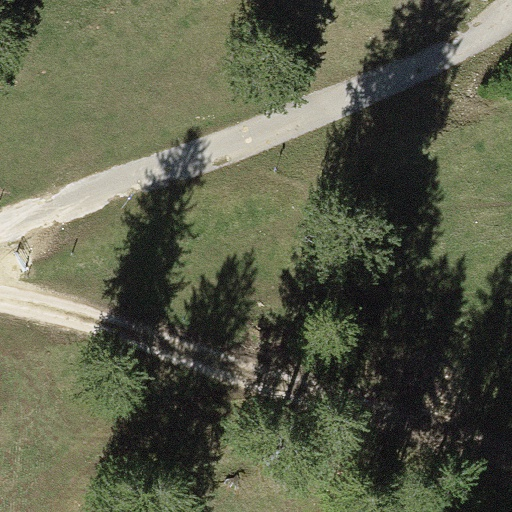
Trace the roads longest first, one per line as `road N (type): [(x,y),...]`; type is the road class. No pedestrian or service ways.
road 1 (track): [(511,14),(395,81),(0,248)]
road 2 (track): [(0,308),(511,456)]
